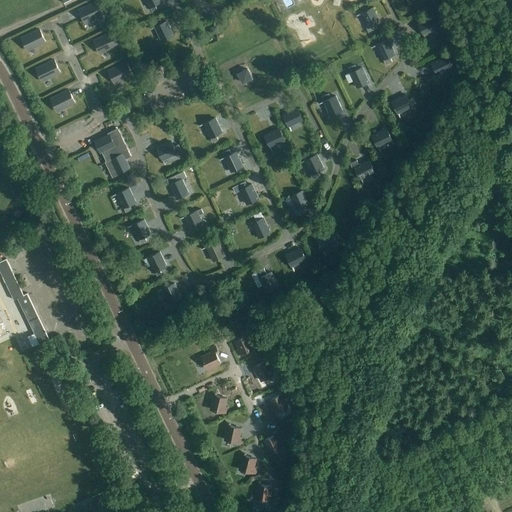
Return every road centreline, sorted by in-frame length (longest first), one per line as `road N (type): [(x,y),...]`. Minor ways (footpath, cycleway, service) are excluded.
road 1 (track): [(338,511),(387,314),(483,152),(465,110),(483,66),(472,31),(487,0)]
road 2 (unclassified): [(212,511),(0,69)]
